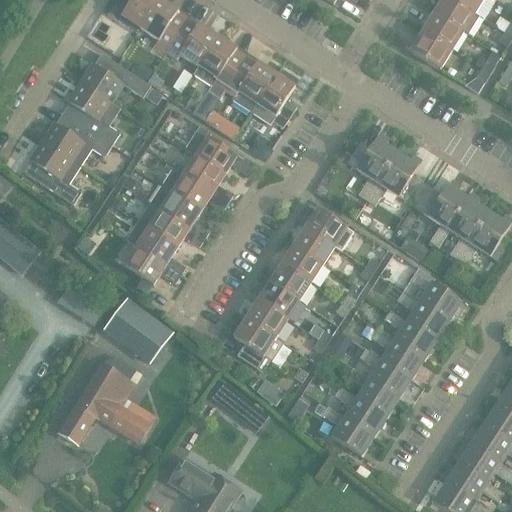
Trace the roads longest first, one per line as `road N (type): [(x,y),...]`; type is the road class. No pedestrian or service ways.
road 1 (residential): [(363,84),(300,186),(265,199),(188,319)]
road 2 (residential): [(409,488),(494,355),(491,322),(511,290)]
road 3 (residential): [(511,179),(363,84)]
road 4 (residential): [(2,147),(98,0)]
road 5 (residential): [(349,75),(232,0)]
